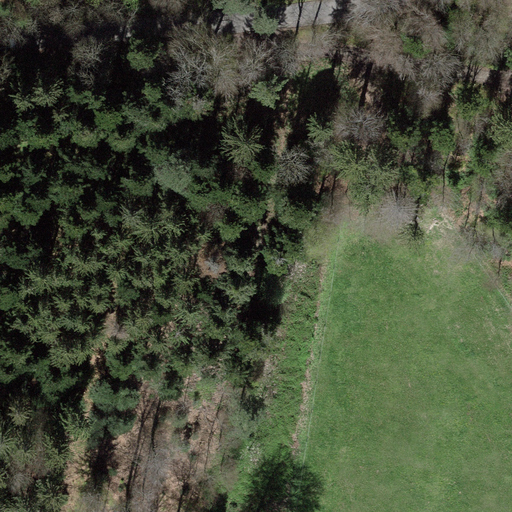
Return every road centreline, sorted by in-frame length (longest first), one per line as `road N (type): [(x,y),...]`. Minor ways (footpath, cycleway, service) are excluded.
road 1 (unclassified): [(0,39),(356,11),(384,0)]
road 2 (track): [(511,76),(151,26)]
